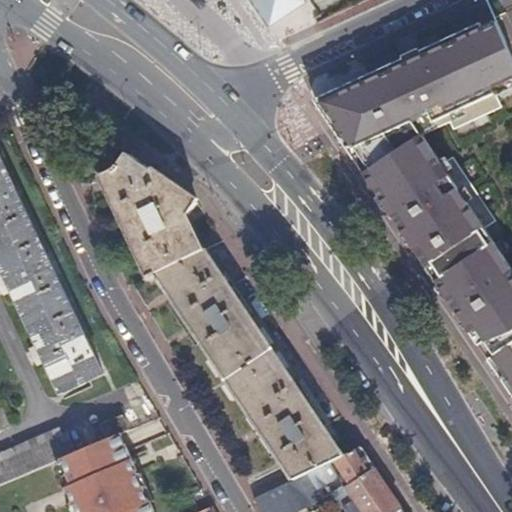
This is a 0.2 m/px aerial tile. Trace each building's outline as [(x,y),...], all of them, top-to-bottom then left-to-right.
[(247,0),(265,26),(301,0),(300,0),(247,0)] [(310,94),(511,393),(511,269),(484,227),(495,220),(443,143),(435,149),(425,134),(450,122),(453,130),(502,107),(494,92),(511,83),(511,58),(486,0),(485,0),(314,79),(310,94)] [(293,31),(311,21),(303,7),(285,17),(293,31)] [(105,375),(0,154),(0,258),(65,395),(105,375)] [(198,202),(126,154),(118,171),(101,177),(149,277),(206,249),(190,215),(198,202)] [(206,249),(149,277),(151,282),(159,277),(172,297),(196,333),(258,426),(281,460),(295,481),(308,474),(345,456),(206,249)] [(110,439),(130,430),(124,415),(104,424),(110,439)] [(0,486),(64,460),(79,454),(70,432),(0,461),(0,486)] [(79,454),(64,460),(75,486),(69,489),(79,511),(155,511),(152,504),(133,462),(122,436),(79,454)] [(308,474),(318,490),(325,485),(330,486),(337,498),(338,498),(344,508),(343,508),(346,511),(404,511),(361,448),(345,456),(308,474)] [(133,462),(152,504),(156,502),(137,460),(133,462)] [(255,500),(262,511),(296,511),(322,500),(323,499),(318,490),(308,474),(295,481),(255,500)]
